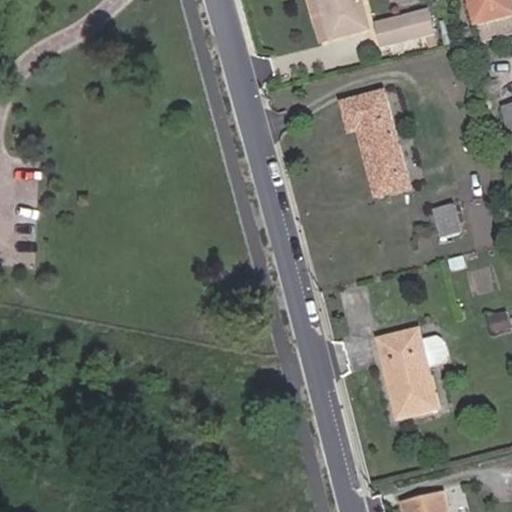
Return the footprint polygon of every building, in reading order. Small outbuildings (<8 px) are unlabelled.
[(300,0),(313,44),(368,28),(360,0),(300,0)] [(511,17),(511,0),(471,0),(478,27),(511,17)] [(427,12),(378,24),(383,47),(417,38),(421,54),(437,49),(427,12)] [(408,185),(383,88),(341,101),(348,134),(360,131),(377,194),(408,185)] [(511,105),(500,109),(511,152),(511,105)] [(441,215),(448,239),(465,233),(460,210),(441,215)] [(440,407),(419,328),(378,339),(398,418),(440,407)] [(427,338),(428,363),(444,362),(442,337),(427,338)] [(452,511),(449,498),(413,507),(414,511),(452,511)]
